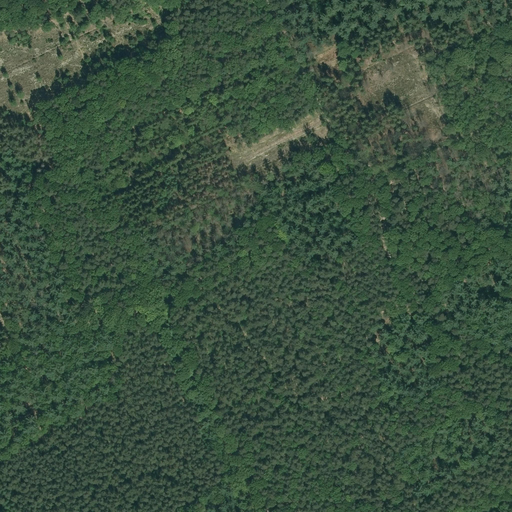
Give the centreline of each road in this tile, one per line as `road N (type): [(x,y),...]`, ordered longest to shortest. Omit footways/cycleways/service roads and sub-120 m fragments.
road 1 (track): [(0,359),(179,295),(377,177)]
road 2 (track): [(282,37),(220,47),(200,89),(126,127),(97,176),(81,173)]
road 3 (track): [(377,177),(384,245),(399,280),(438,322),(511,358)]
road 4 (track): [(264,0),(327,122),(377,177)]
road 5 (track): [(296,62),(403,12),(494,25)]
road 6 (track): [(62,168),(24,185),(78,332)]
road 7 (track): [(459,139),(424,59),(511,14)]
